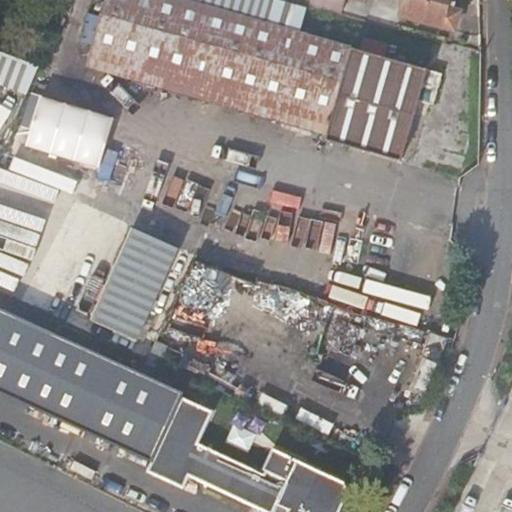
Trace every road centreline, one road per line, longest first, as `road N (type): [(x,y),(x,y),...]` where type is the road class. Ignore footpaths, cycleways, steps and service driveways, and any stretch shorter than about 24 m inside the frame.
road 1 (residential): [(499,0),(497,202),(478,365),(407,511)]
road 2 (unknown): [(237,511),(0,399)]
